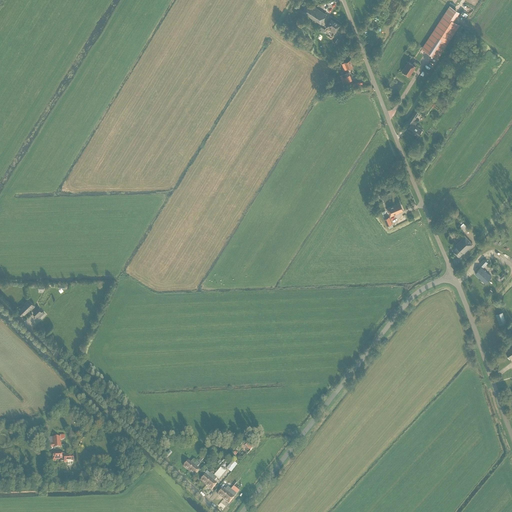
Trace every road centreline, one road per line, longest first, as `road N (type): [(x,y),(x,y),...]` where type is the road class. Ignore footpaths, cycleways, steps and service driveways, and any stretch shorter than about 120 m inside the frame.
road 1 (unclassified): [(244,511),(410,300),(453,275)]
road 2 (unclassified): [(216,511),(0,301)]
road 3 (unclassified): [(453,275),(343,0)]
road 4 (unclassified): [(511,435),(453,275)]
